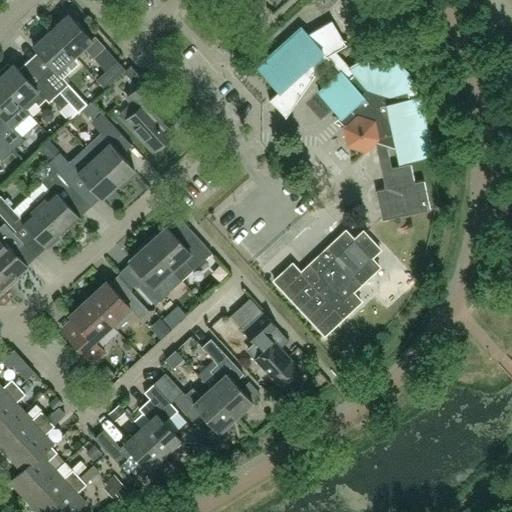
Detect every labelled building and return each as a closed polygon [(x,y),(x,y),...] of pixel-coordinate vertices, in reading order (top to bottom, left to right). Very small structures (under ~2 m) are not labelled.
[(51,30),(75,56),(84,48),(93,58),(105,47),(95,36),(92,39),(69,14),(51,30)] [(430,209),(424,181),(415,183),(410,164),(392,168),(387,145),(396,148),(399,162),(432,155),(420,97),(410,100),(408,91),(415,89),(408,73),(396,63),(381,58),(364,59),(350,68),(335,52),(348,45),(347,44),(346,45),(332,21),(307,35),(301,27),(257,67),(279,91),(269,101),(285,118),(314,76),(312,74),(329,59),(341,72),(319,92),(341,116),(338,119),(344,126),(343,127),(347,145),(365,151),(376,142),(386,189),(376,191),(382,220),(430,209)] [(43,75),(59,93),(68,84),(63,78),(71,70),(66,65),(75,56),(51,30),(33,46),(52,67),(43,75)] [(105,89),(126,70),(118,61),(97,80),(105,89)] [(59,93),(43,75),(33,84),(14,64),(11,66),(8,64),(0,71),(0,81),(30,114),(27,110),(35,103),(38,106),(46,99),(49,102),(59,93)] [(0,81),(0,114),(5,120),(0,124),(0,134),(14,149),(24,140),(14,129),(30,114),(0,81)] [(153,152),(176,132),(168,123),(177,115),(146,81),(127,98),(134,105),(121,117),(153,152)] [(79,96),(70,105),(77,112),(86,104),(79,96)] [(101,133),(84,148),(118,184),(135,169),(122,155),(132,146),(121,134),(102,113),(92,122),(92,123),(101,133)] [(0,158),(2,160),(14,149),(0,134),(0,158)] [(118,184),(84,148),(69,162),(60,152),(49,162),(68,183),(79,173),(102,199),(118,184)] [(68,183),(49,162),(36,175),(51,191),(37,204),(64,233),(81,218),(58,193),(68,183)] [(48,248),(64,233),(37,204),(21,219),(1,196),(0,196),(0,213),(16,231),(25,223),(48,248)] [(5,223),(0,227),(0,273),(9,284),(28,266),(16,253),(25,244),(5,223)] [(167,226),(148,243),(182,280),(212,253),(195,235),(184,245),(167,226)] [(292,263),(274,280),(325,335),(361,302),(352,292),(379,267),(371,258),(380,250),(363,231),(354,240),(350,235),(346,231),(301,273),(292,263)] [(138,286),(155,305),(182,280),(148,243),(130,259),(147,278),(138,286)] [(0,291),(9,284),(0,273),(0,291)] [(88,298),(112,325),(130,308),(140,319),(149,311),(132,292),(124,300),(106,281),(88,298)] [(112,325),(88,298),(69,315),(73,319),(61,329),(92,362),(104,351),(95,341),(112,325)] [(217,330),(231,319),(223,308),(208,319),(217,330)] [(260,342),(266,349),(256,358),(281,386),(299,369),(280,349),(289,341),(263,313),(244,330),(257,345),(260,342)] [(219,380),(210,388),(236,417),(253,402),(235,382),(244,374),(211,339),(202,347),(218,364),(210,371),(219,380)] [(0,403),(19,387),(12,379),(3,387),(0,384),(0,403)] [(169,419),(178,411),(153,384),(145,392),(169,419)] [(0,403),(0,431),(23,410),(17,403),(26,394),(19,387),(0,403)] [(219,432),(236,417),(210,388),(201,397),(193,388),(185,395),(183,392),(174,400),(193,421),(201,413),(219,432)] [(141,428),(165,455),(181,440),(147,402),(139,409),(150,420),(141,428)] [(8,456),(21,470),(22,471),(51,445),(51,446),(54,444),(46,434),(55,426),(54,425),(66,414),(60,408),(48,418),(8,456)] [(0,431),(0,447),(8,456),(48,418),(41,411),(32,419),(23,410),(0,431)] [(149,469),(165,455),(141,428),(124,443),(125,444),(121,448),(104,430),(95,438),(120,465),(133,453),(149,469)] [(58,453),(51,446),(51,445),(22,471),(21,470),(10,481),(25,498),(56,470),(48,461),(58,453)] [(80,477),(86,483),(100,470),(95,464),(80,477)] [(25,498),(37,511),(41,511),(80,477),(73,470),(64,478),(56,470),(25,498)] [(80,477),(41,511),(75,511),(86,502),(78,493),(87,485),(80,477)]
